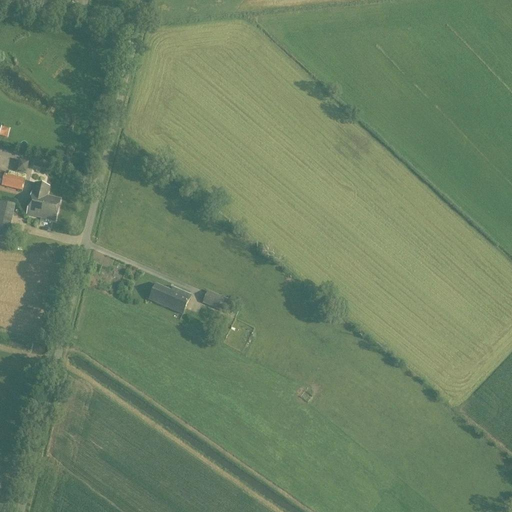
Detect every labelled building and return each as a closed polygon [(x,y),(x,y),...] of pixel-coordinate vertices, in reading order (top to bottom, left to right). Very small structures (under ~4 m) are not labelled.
[(0,135),(0,136),(9,138),(10,128),(1,127),(0,135)] [(27,174),(29,163),(19,161),(17,172),(27,174)] [(22,193),(25,180),(4,176),(1,188),(22,193)] [(61,201),(47,198),(50,188),(34,184),(32,193),(26,216),(41,219),(55,223),(61,201)] [(0,203),(0,240),(7,242),(15,207),(0,203)] [(182,315),(190,297),(173,289),(171,293),(155,286),(149,301),(182,315)] [(234,303),(230,301),(208,292),(202,304),(231,316),(234,309),(232,308),(234,303)]
